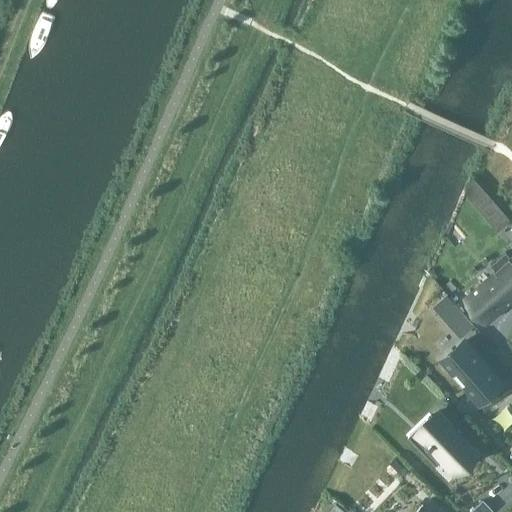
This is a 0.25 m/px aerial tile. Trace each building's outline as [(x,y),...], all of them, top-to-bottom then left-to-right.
[(502,208),(489,219),(499,230),(511,220),(502,208)] [(488,321),(511,300),(511,257),(511,258),(506,252),(491,265),(496,271),(467,297),(488,321)] [(475,326),(462,310),(448,322),(461,338),(475,326)] [(480,403),(502,384),(465,341),(446,358),(458,371),(454,374),(480,403)] [(459,470),(479,452),(442,412),(421,431),(433,444),(425,452),(438,466),(447,457),(459,470)] [(491,511),(493,511),(483,501),(471,511),(491,511)] [(434,511),(424,502),(415,511),(434,511)]
